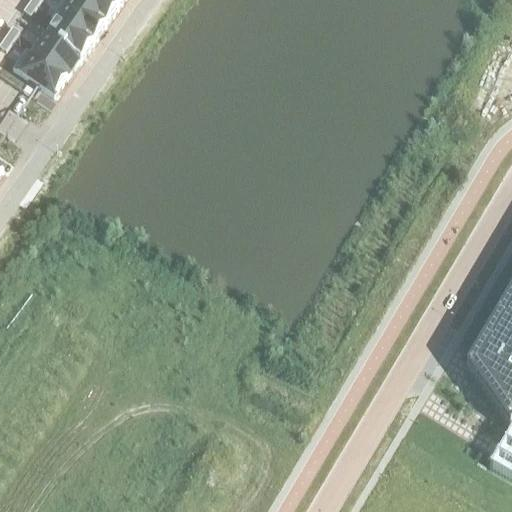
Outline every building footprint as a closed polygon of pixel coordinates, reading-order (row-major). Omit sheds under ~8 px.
[(42,0),(34,0),(30,6),(37,11),(44,1),(42,0)] [(72,0),(69,5),(68,6),(106,32),(118,14),(97,0),(72,0)] [(97,0),(118,14),(128,0),(97,0)] [(65,3),(52,22),(55,25),(56,24),(93,50),(106,32),(68,6),(69,5),(65,3)] [(30,6),(23,16),(30,21),(37,11),(30,6)] [(55,25),(43,43),(45,44),(46,43),(81,68),(93,50),(56,24),(55,25)] [(13,32),(6,42),(13,46),(19,36),(13,32)] [(6,42),(0,49),(0,52),(6,57),(13,46),(6,42)] [(34,60),(33,61),(67,84),(79,67),(81,69),(81,68),(46,43),(45,44),(34,60)] [(26,55),(13,74),(54,103),(67,84),(33,61),(34,60),(26,55)] [(511,295),(465,375),(466,377),(467,376),(470,380),(469,381),(471,383),(471,382),(474,386),(473,387),(475,389),(476,388),(479,392),(478,393),(479,395),(480,394),(483,398),(482,399),(483,401),(484,400),(487,404),(486,405),(488,407),(489,406),(491,410),(490,411),(492,413),(493,412),(496,416),(495,417),(496,419),(497,418),(500,422),(499,423),(500,425),(501,424),(504,428),(503,429),(505,431),(506,430),(508,434),(508,435),(509,437),(510,436),(510,435),(511,436),(503,450),(490,473),(511,485),(511,295)]
